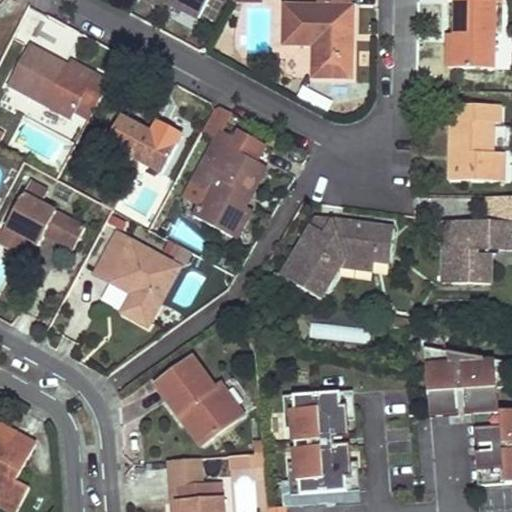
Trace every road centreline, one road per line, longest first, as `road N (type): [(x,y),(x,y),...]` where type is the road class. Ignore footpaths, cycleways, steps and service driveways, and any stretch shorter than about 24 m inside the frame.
road 1 (residential): [(402,0),(398,182),(70,0)]
road 2 (residential): [(108,511),(98,388),(0,333)]
road 3 (residential): [(0,373),(68,409),(76,511)]
road 4 (unknown): [(331,511),(397,509),(453,491)]
road 5 (unknown): [(398,511),(390,391)]
